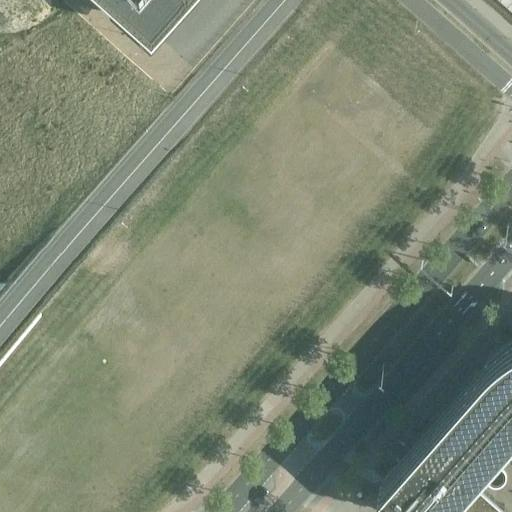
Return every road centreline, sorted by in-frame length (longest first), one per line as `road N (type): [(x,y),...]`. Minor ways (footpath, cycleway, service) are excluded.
road 1 (unclassified): [(511,185),(225,511)]
road 2 (unclassified): [(283,511),(511,250)]
road 3 (unclassified): [(76,0),(143,62),(178,70),(237,0)]
